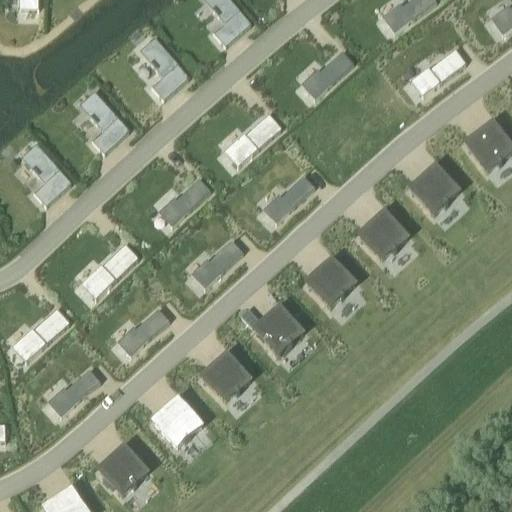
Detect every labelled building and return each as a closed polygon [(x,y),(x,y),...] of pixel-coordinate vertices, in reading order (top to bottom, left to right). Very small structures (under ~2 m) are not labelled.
[(19,0),(19,1),(21,0),(21,14),(38,14),(38,0),(19,0)] [(224,0),(211,0),(207,4),(214,13),(212,16),(218,23),(221,21),(227,27),(213,39),(225,53),(251,30),(224,0)] [(401,12),(384,24),(395,39),(436,9),(429,0),(420,0),(402,14),(401,12)] [(509,14),(492,26),(503,40),(511,33),(511,14),(510,15),(509,14)] [(157,46),(144,57),(152,66),(150,69),(156,76),(159,74),(164,80),(151,92),(162,105),(189,83),(157,46)] [(430,75),(413,88),(424,101),(465,69),(455,56),(430,76),(430,75)] [(318,78),(303,91),(315,105),(353,71),(342,59),(319,79),(318,78)] [(96,101),(84,112),(92,121),(89,123),(96,130),(99,128),(105,134),(91,147),(103,159),(129,136),(96,101)] [(235,149),(236,150),(227,159),(239,172),(280,135),(269,122),(241,146),(240,144),(235,149)] [(511,152),(493,127),(463,150),(486,181),(511,161),(511,152)] [(38,153),(26,164),(34,173),(31,175),(38,183),(41,180),(47,187),(34,199),(45,212),(71,188),(38,153)] [(428,180),(404,201),(426,226),(450,205),(428,180)] [(281,204),(280,203),(265,216),(278,229),(314,195),(303,183),(281,204)] [(176,206),(161,219),(173,232),(210,197),(200,186),(177,207),(176,206)] [(378,225),(354,247),(377,272),(400,250),(378,225)] [(208,268),(194,281),(206,294),(243,259),(232,248),(209,269),(208,268)] [(92,281),(93,282),(84,291),(98,304),(138,264),(125,251),(99,277),(97,275),(92,281)] [(328,271),(304,293),(326,318),(350,296),(328,271)] [(23,344),(24,346),(15,354),(27,367),(69,329),(57,315),(30,341),(28,339),(23,344)] [(136,336),(134,335),(120,348),(132,361),(169,328),(158,316),(136,336)] [(277,318),(254,339),(275,364),(299,343),(277,318)] [(227,363),(203,386),(225,410),(250,388),(227,363)] [(65,395),(50,408),(62,422),(100,388),(89,376),(66,397),(65,395)] [(179,409),(154,429),(176,455),(200,434),(179,409)] [(130,453),(104,474),(126,500),(152,479),(130,453)] [(83,511),(72,494),(43,511),(83,511)]
